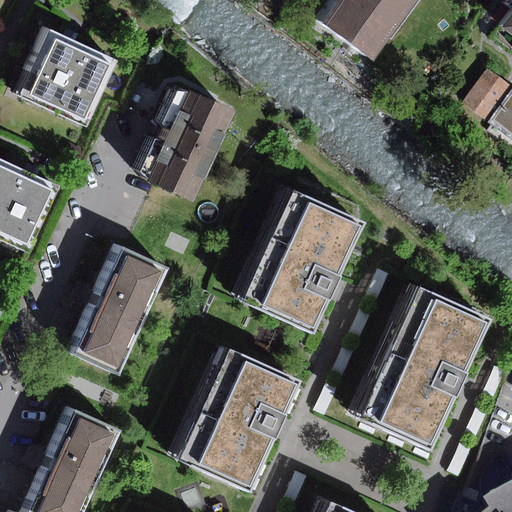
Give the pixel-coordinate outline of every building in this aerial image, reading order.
[(324,0),(311,19),(361,56),(402,0),(324,0)] [(511,0),(505,0),(489,23),(511,39),(511,0)] [(77,123),(108,57),(70,40),(42,27),(11,93),(77,123)] [(507,85),(482,67),(457,101),(482,119),(507,85)] [(511,140),(511,88),(507,85),(482,119),(511,141),(511,140)] [(187,200),(227,109),(181,89),(161,133),(140,179),(187,200)] [(69,142),(62,156),(77,164),(84,150),(69,142)] [(0,238),(21,248),(50,182),(31,174),(0,160),(0,238)] [(325,273),(350,218),(279,187),(230,298),(300,329),(315,296),(312,295),(318,281),(322,271),(325,273)] [(109,371),(155,265),(111,246),(88,298),(65,352),(109,371)] [(373,267),(359,298),(371,303),(384,272),(373,267)] [(451,366),(475,314),(407,284),(348,415),(417,446),(441,392),(438,390),(443,377),(449,365),(451,366)] [(367,310),(356,305),(343,335),(354,340),(367,310)] [(351,346),(339,341),(326,371),(337,376),(351,346)] [(272,408),(287,374),(218,343),(168,454),(239,486),(264,430),(260,429),(264,418),(269,407),(272,408)] [(501,370),(490,365),(477,396),(488,401),(501,370)] [(333,383),(323,378),(309,408),(320,413),(333,383)] [(484,407),(474,403),(459,433),(470,438),(484,407)] [(70,511),(109,425),(64,405),(40,459),(25,493),(16,511),(70,511)] [(467,444),(457,439),(444,470),(454,474),(467,444)] [(301,474),(291,470),(278,500),(288,505),(301,474)] [(511,511),(511,489),(492,502),(499,511),(511,511)] [(348,511),(318,498),(311,511),(348,511)]
